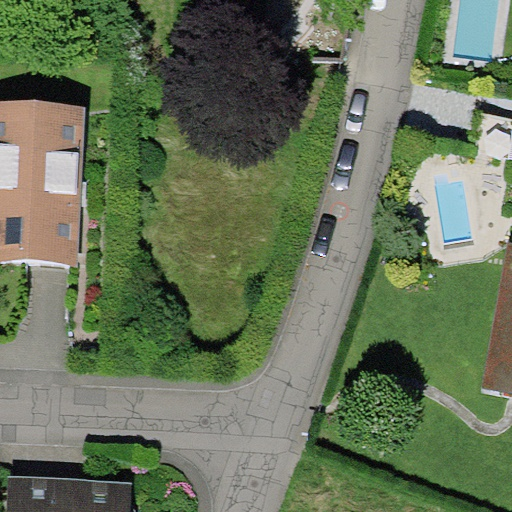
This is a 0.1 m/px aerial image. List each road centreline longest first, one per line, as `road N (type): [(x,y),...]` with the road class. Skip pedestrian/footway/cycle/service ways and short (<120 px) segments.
road 1 (residential): [(401,0),(359,197),(267,440)]
road 2 (residential): [(267,440),(0,424)]
